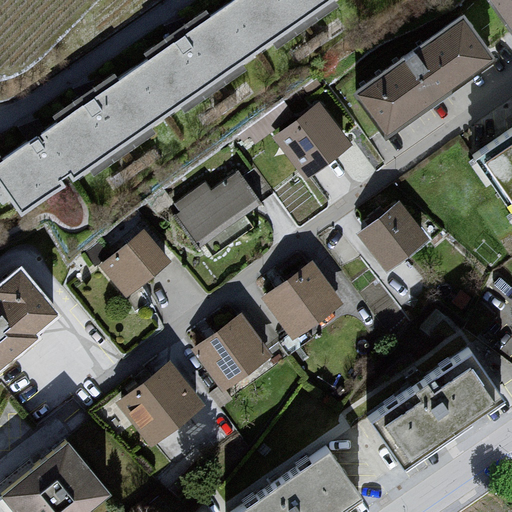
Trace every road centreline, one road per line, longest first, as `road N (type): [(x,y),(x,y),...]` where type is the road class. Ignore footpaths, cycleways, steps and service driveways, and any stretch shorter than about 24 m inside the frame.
road 1 (residential): [(511,95),(104,364)]
road 2 (residential): [(183,0),(23,110),(0,117)]
road 3 (residential): [(511,440),(408,511)]
